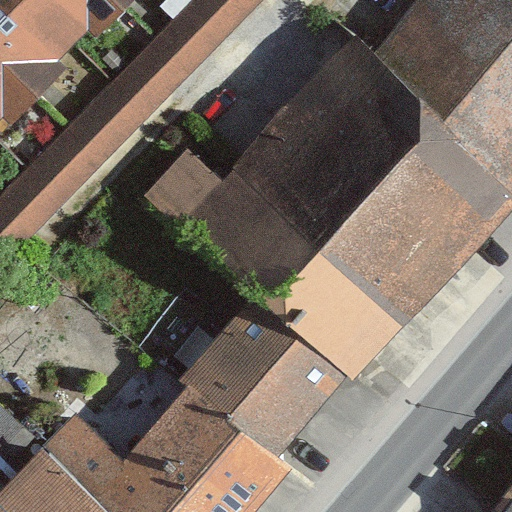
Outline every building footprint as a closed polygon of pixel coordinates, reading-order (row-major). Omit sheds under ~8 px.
[(0,0),(0,119),(119,0),(0,0)] [(0,265),(264,0),(187,0),(0,188),(0,265)] [(511,0),(399,0),(368,40),(511,187),(511,0)] [(350,21),(232,151),(402,311),(511,195),(511,187),(368,40),(350,21)] [(188,139),(145,181),(258,281),(352,364),(402,311),(232,151),(226,168),(188,139)] [(258,281),(177,364),(186,372),(280,447),(352,364),(258,281)] [(48,437),(120,511),(238,511),(289,455),(280,447),(186,372),(124,443),(73,404),(48,437)] [(119,511),(41,432),(0,475),(0,487),(23,511),(119,511)] [(511,511),(511,470),(488,501),(503,511),(511,511)] [(23,511),(0,487),(0,511),(23,511)] [(503,511),(488,501),(479,511),(503,511)]
